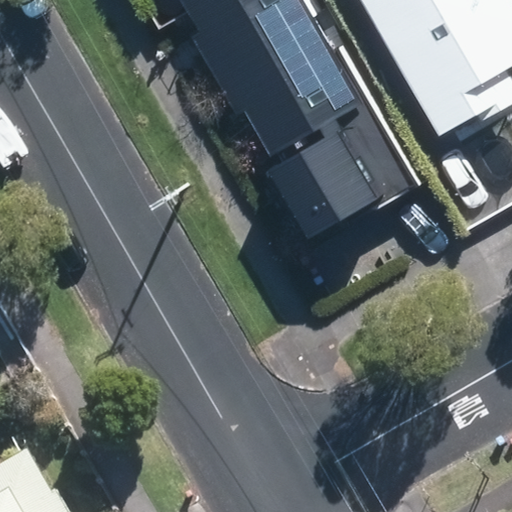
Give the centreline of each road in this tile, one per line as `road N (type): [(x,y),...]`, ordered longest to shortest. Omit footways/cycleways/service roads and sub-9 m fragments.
road 1 (tertiary): [(273,496),(0,31)]
road 2 (residential): [(273,496),(511,359)]
